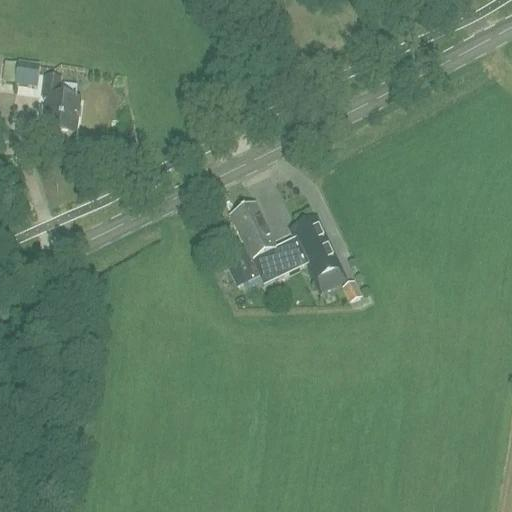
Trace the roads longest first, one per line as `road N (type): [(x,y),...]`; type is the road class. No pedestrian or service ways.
road 1 (tertiary): [(0,284),(511,27)]
road 2 (track): [(404,0),(465,20),(489,38),(511,78)]
